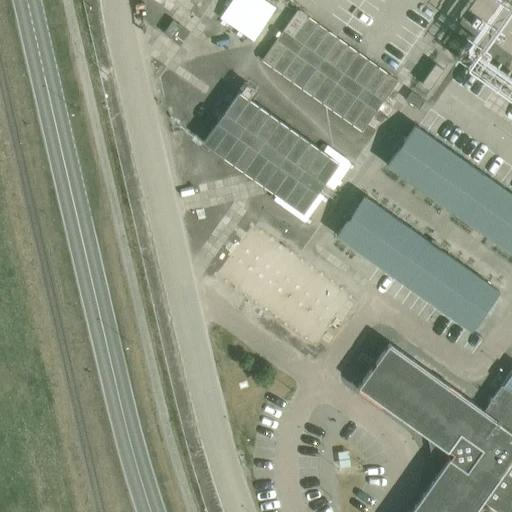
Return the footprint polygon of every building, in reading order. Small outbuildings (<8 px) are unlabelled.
[(172,0),(193,15),(203,0),(172,0)] [(297,11),(261,62),(360,133),(397,82),(297,11)] [(172,40),(182,26),(173,20),(164,34),(172,40)] [(239,91),(204,144),(307,211),(342,158),(239,91)] [(511,193),(417,128),(388,170),(511,255),(511,193)] [(366,198),(337,240),(471,332),(499,291),(366,198)] [(252,225),(216,276),(316,347),(352,296),(252,225)] [(511,511),(511,370),(484,411),(391,346),(362,388),(454,452),(412,511),(476,511),(485,501),(501,511),(511,511)]
